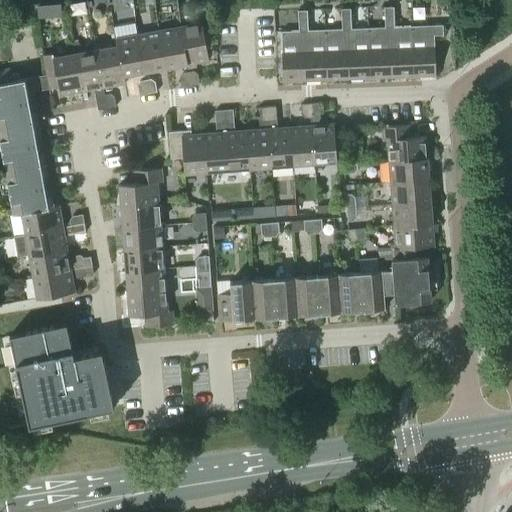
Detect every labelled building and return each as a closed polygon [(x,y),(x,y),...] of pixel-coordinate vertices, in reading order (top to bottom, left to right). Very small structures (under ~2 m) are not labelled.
[(395,6),(385,6),(385,16),(395,16),(395,6)] [(351,8),(341,8),(342,18),(351,18),(351,8)] [(308,10),(298,10),(299,20),(308,19),(308,10)] [(395,16),(385,16),(386,26),(390,26),(395,25),(395,16)] [(351,18),(342,18),(342,28),(347,28),(352,27),(351,18)] [(308,19),(299,20),(299,29),(304,29),(309,29),(308,19)] [(203,22),(180,26),(186,64),(188,71),(190,85),(199,84),(195,62),(209,60),(203,22)] [(444,23),(413,25),(415,75),(436,74),(435,35),(444,34),(444,23)] [(395,25),(390,26),(392,76),(415,75),(413,25),(395,25)] [(186,64),(180,26),(159,30),(166,68),(186,64)] [(390,26),(386,26),(369,27),(371,77),(392,76),(390,26)] [(352,27),(347,28),(349,78),(371,77),(369,27),(352,27)] [(309,29),(304,29),(306,80),(327,79),(325,28),(309,29)] [(347,28),(342,28),(325,28),(327,79),(349,78),(347,28)] [(304,29),(299,29),(282,30),(284,81),(306,80),(304,29)] [(159,30),(138,34),(144,72),(166,68),(159,30)] [(144,72),(138,34),(137,34),(116,38),(117,45),(118,45),(124,75),(125,75),(144,72)] [(118,45),(117,45),(97,49),(104,86),(126,82),(125,75),(124,75),(118,45)] [(97,49),(76,52),(83,90),(95,88),(99,109),(107,108),(105,94),(103,86),(104,86),(97,49)] [(83,90),(76,52),(53,56),(53,52),(44,54),(48,73),(50,87),(58,85),(60,94),(83,90)] [(11,69),(0,70),(0,82),(11,80),(13,80),(11,69)] [(180,77),(181,87),(190,85),(188,71),(183,72),(180,77)] [(39,75),(42,89),(46,88),(50,87),(48,73),(44,74),(39,75)] [(39,75),(13,80),(11,80),(0,82),(0,126),(34,121),(28,91),(42,89),(39,75)] [(152,78),(146,79),(148,93),(157,91),(155,81),(152,78)] [(138,84),(140,95),(148,93),(146,79),(140,80),(138,84)] [(110,93),(105,94),(107,108),(116,106),(114,96),(110,93)] [(312,117),(312,124),(315,163),(337,161),(334,123),(320,124),(319,113),(319,102),(311,103),(312,117)] [(312,117),(311,103),(301,104),(301,114),(305,118),(312,117)] [(250,168),(272,166),(267,106),(258,107),(259,128),(247,129),(250,168)] [(272,166),(293,164),(290,126),(277,127),(275,106),(267,106),(272,166)] [(233,109),(223,110),(225,124),(230,123),(233,119),(233,109)] [(225,124),(223,110),(215,110),(215,121),(219,124),(225,124)] [(42,164),(34,121),(0,126),(0,138),(6,171),(42,164)] [(315,163),(312,124),(290,126),(293,164),(315,163)] [(388,139),(390,161),(427,158),(426,135),(411,136),(410,124),(382,126),(383,139),(388,139)] [(250,168),(247,129),(225,131),(228,169),(250,168)] [(207,171),(204,133),(183,134),(183,130),(169,131),(171,158),(184,157),(185,172),(207,171)] [(228,169),(225,131),(204,133),(207,171),(228,169)] [(429,180),(427,158),(390,161),(392,182),(429,180)] [(357,163),(344,164),(344,173),(354,172),(358,168),(357,163)] [(50,206),(42,164),(6,171),(14,214),(22,212),(22,211),(50,206)] [(119,183),(121,206),(160,203),(158,181),(163,181),(162,168),(134,170),(135,182),(119,183)] [(431,201),(429,180),(392,182),(393,204),(431,201)] [(346,193),(347,207),(356,206),(355,196),(351,193),(346,193)] [(432,223),(431,201),(393,204),(395,226),(432,223)] [(162,225),(160,203),(121,206),(123,228),(162,225)] [(54,205),(50,206),(22,211),(22,212),(26,232),(63,226),(59,204),(54,205)] [(357,216),(356,206),(347,207),(348,220),(354,220),(357,216)] [(192,217),(192,222),(206,221),(206,212),(196,213),(192,217)] [(83,214),(72,215),(70,219),(71,225),(84,222),(83,214)] [(322,218),(313,219),(314,232),(319,232),(322,228),(322,218)] [(314,232),(313,219),(304,219),(304,229),(309,233),(314,232)] [(207,230),(206,221),(192,222),(193,226),(197,230),(207,230)] [(279,221),(270,222),(271,236),(276,236),(279,231),(279,221)] [(63,226),(26,232),(26,233),(14,235),(18,256),(30,254),(67,248),(65,235),(86,231),(84,222),(71,225),(63,226)] [(271,236),(270,222),(261,223),(261,232),(266,236),(271,236)] [(434,245),(432,223),(395,226),(397,246),(391,246),(392,259),(419,257),(419,255),(418,246),(434,245)] [(163,247),(162,225),(123,228),(125,250),(163,247)] [(366,227),(357,228),(358,242),(363,241),(366,237),(366,227)] [(358,242),(357,228),(348,229),(349,238),(352,242),(358,242)] [(165,268),(163,247),(125,250),(126,271),(165,268)] [(70,260),(67,248),(30,254),(34,275),(92,265),(90,256),(83,258),(82,255),(80,254),(77,255),(75,257),(75,259),(70,260)] [(195,260),(196,266),(210,264),(209,255),(199,256),(195,260)] [(428,255),(419,255),(419,257),(392,259),(394,280),(429,277),(428,255)] [(360,259),(360,271),(363,309),(363,314),(372,314),(372,308),(385,307),(382,270),(378,270),(377,258),(360,259)] [(210,264),(196,266),(197,286),(211,286),(210,264)] [(94,274),(92,265),(34,275),(38,297),(75,290),(73,278),(94,274)] [(166,290),(165,268),(126,271),(128,293),(166,290)] [(363,309),(360,271),(338,273),(341,311),(363,309)] [(341,311),(338,273),(317,275),(320,312),(341,311)] [(320,312),(317,275),(296,276),(299,314),(320,312)] [(299,314),(296,276),(274,278),(277,316),(299,314)] [(429,277),(394,280),(395,303),(431,300),(429,277)] [(277,316),(274,278),(252,280),(255,317),(277,316)] [(255,317),(252,280),(230,281),(230,291),(218,292),(221,320),(255,317)] [(168,311),(166,290),(128,293),(129,315),(145,314),(146,326),(174,324),(173,310),(168,311)] [(67,323),(10,333),(27,424),(113,408),(102,351),(74,356),(67,323)] [(161,354),(162,404),(174,403),(173,353),(161,354)]
